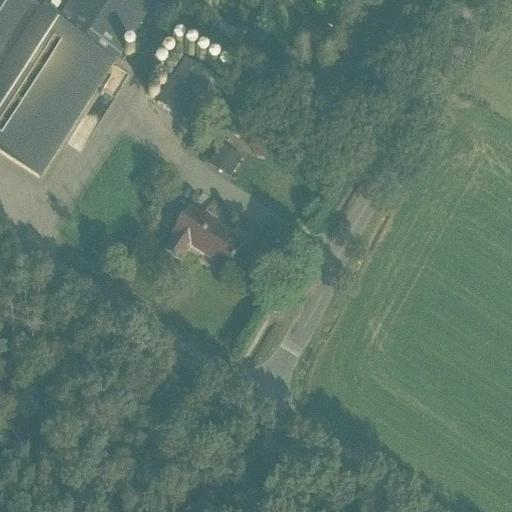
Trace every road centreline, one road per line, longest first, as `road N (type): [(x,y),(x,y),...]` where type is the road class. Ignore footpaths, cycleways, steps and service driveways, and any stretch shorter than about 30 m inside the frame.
road 1 (unclassified): [(253,398),(490,0)]
road 2 (tertiary): [(253,398),(0,234)]
road 3 (tertiary): [(427,511),(253,398)]
